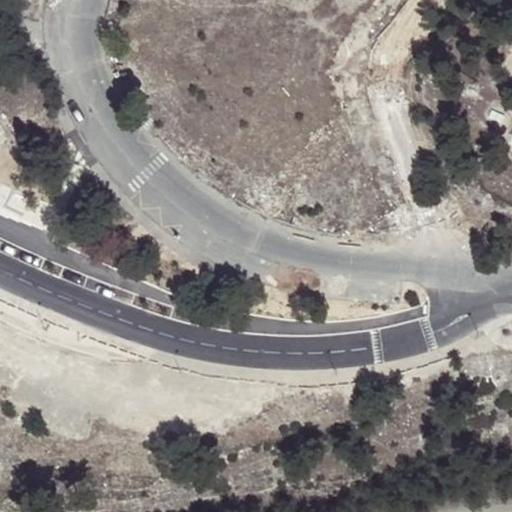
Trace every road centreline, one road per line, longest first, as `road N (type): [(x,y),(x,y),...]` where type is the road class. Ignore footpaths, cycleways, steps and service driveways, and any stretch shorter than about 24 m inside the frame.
road 1 (residential): [(88,0),(84,31),(107,106),(168,183),(207,214),(307,253),(442,266),(491,280)]
road 2 (residential): [(491,280),(465,315),(404,343),(283,354),(193,343),(0,268)]
